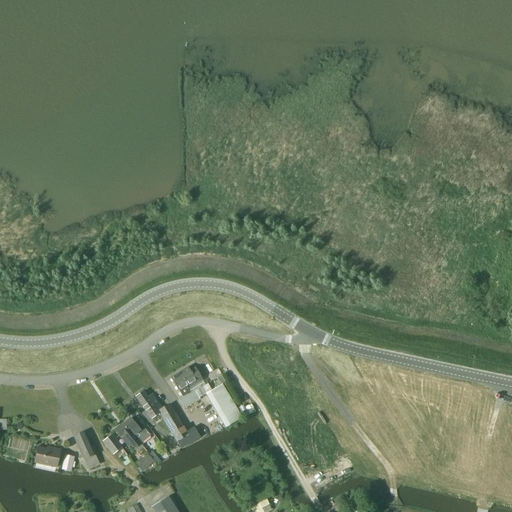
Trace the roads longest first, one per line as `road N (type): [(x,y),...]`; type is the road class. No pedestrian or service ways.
road 1 (tertiary): [(0,340),(78,335),(188,284),(232,289),(310,333)]
road 2 (residential): [(0,376),(56,380),(194,319),(293,340),(310,333)]
road 3 (tertiary): [(310,333),(511,384)]
road 4 (track): [(394,511),(391,474),(305,356),(310,333)]
road 5 (track): [(504,382),(484,456),(482,511)]
